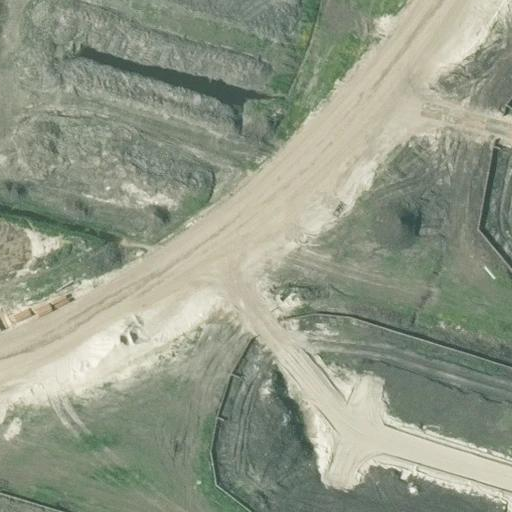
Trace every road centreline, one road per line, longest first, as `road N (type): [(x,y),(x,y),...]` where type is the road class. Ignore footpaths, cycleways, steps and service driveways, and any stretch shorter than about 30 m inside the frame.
road 1 (track): [(450,0),(374,102),(267,205),(150,285),(36,346),(0,356)]
road 2 (residential): [(511,480),(355,432)]
